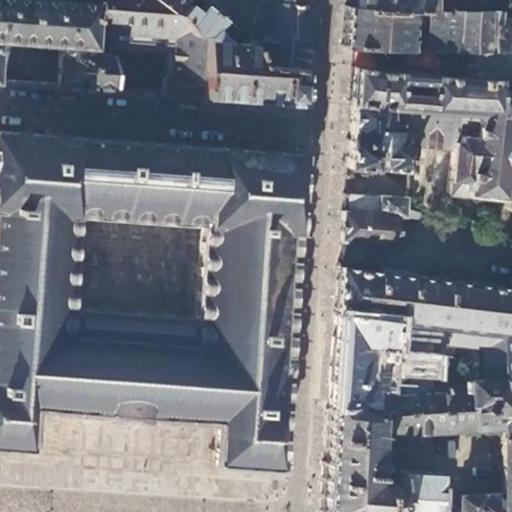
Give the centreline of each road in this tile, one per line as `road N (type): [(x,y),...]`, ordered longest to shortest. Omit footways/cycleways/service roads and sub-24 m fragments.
road 1 (residential): [(292,511),(322,137)]
road 2 (residential): [(322,137),(0,112)]
road 3 (residential): [(333,0),(322,137)]
